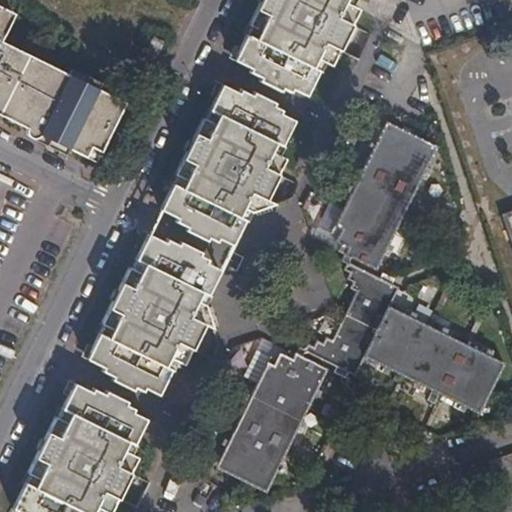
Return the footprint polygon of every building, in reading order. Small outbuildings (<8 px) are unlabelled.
[(261,0),(248,26),(251,27),(234,61),(252,70),(251,73),(262,78),(260,82),(281,92),(283,89),(291,92),(292,90),(307,96),(324,63),(333,67),(361,10),(352,6),(354,0),(261,0)] [(51,148),(66,155),(69,149),(96,162),(126,103),(81,81),(84,73),(73,68),(69,75),(0,42),(13,15),(0,8),(0,115),(54,142),(51,148)] [(155,60),(165,42),(155,36),(145,55),(155,60)] [(242,91),(241,94),(223,85),(206,119),(203,118),(175,175),(178,177),(161,210),(178,218),(176,222),(199,234),(201,230),(209,234),(245,222),(250,212),(252,213),(277,205),(267,200),(287,159),(278,155),(295,120),(281,114),(282,110),(273,106),(275,104),(255,93),(253,96),(242,91)] [(376,271),(437,148),(387,123),(333,232),(339,236),(336,242),(342,245),(339,252),(376,271)] [(511,210),(500,214),(511,249),(511,210)] [(168,240),(166,244),(149,235),(133,268),(130,268),(103,324),(104,326),(88,360),(106,368),(104,373),(114,378),(112,381),(133,391),(135,387),(143,392),(146,389),(159,395),(176,361),(185,365),(206,326),(214,329),(205,304),(209,295),(197,259),(189,255),(191,251),(168,240)] [(305,353),(354,376),(363,358),(480,414),(504,365),(389,307),(398,289),(349,265),(345,270),(352,273),(349,280),(354,282),(351,289),(358,292),(333,342),(327,340),(324,346),(317,342),(314,348),(308,346),(305,353)] [(266,492),(327,370),(290,352),(286,358),(280,355),(277,361),(270,358),(216,467),(266,492)] [(101,511),(102,511),(113,511),(139,459),(130,453),(147,420),(134,413),(134,410),(126,405),(127,402),(107,392),(105,395),(94,390),(93,393),(76,384),(58,419),(56,417),(28,475),(31,476),(14,509),(18,511),(101,511)] [(495,484),(503,511),(511,511),(511,451),(487,460),(495,484)]
